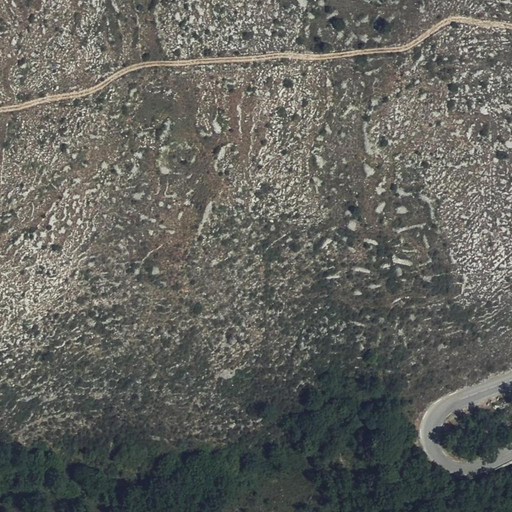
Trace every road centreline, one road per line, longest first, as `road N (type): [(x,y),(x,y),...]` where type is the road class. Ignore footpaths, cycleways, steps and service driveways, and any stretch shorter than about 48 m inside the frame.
road 1 (track): [(511,26),(453,17),(409,51),(148,65),(88,95),(0,110)]
road 2 (secondary): [(511,452),(456,469),(438,460),(432,443),(450,405),(511,380)]
